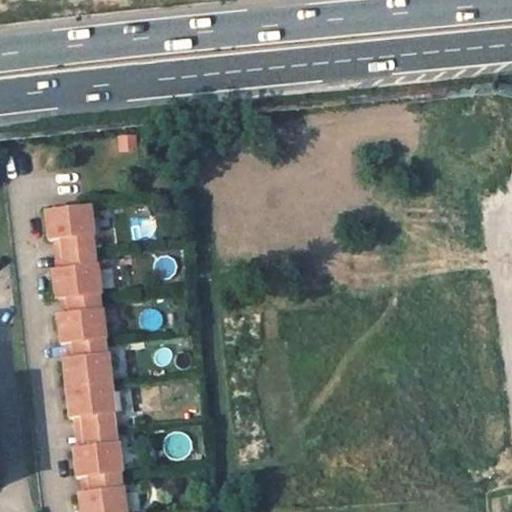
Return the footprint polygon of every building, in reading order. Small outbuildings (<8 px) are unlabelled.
[(138,135),(119,136),(120,150),(139,149),(138,135)] [(62,255),(94,252),(92,237),(94,237),(90,207),(45,213),(48,242),(60,241),(62,255)] [(55,301),(67,300),(99,296),(101,296),(97,266),(95,266),(94,252),(62,255),(63,270),(51,271),(55,301)] [(60,345),(72,344),(104,341),(106,340),(102,311),(101,311),(99,296),(67,300),(68,314),(57,316),(60,345)] [(62,361),(65,390),(111,385),(107,355),(106,356),(104,341),(72,344),(74,359),(62,361)] [(82,433),(114,429),(113,415),(114,415),(111,385),(65,390),(69,420),(81,418),(82,433)] [(87,477),(120,474),(121,474),(118,444),(116,445),(114,429),(82,433),(84,448),(72,449),(76,479),(87,477)] [(79,511),(125,511),(123,489),(121,489),(120,474),(87,477),(89,493),(77,494),(79,511)]
